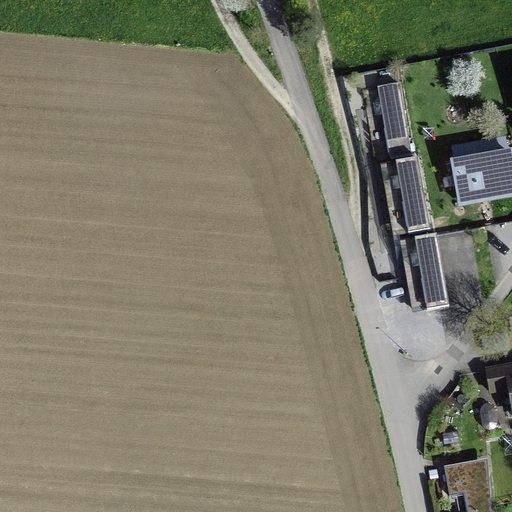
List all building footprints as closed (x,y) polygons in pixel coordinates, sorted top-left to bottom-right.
[(412,156),(400,83),(377,87),(385,130),(372,132),(376,155),(389,153),(390,159),(412,156)] [(450,161),(459,209),(511,199),(511,150),(508,151),(506,137),(451,147),(454,161),(450,161)] [(394,237),(430,231),(417,159),(381,165),(394,237)] [(400,242),(412,314),(450,308),(438,235),(400,242)] [(511,391),(511,398),(511,364),(489,369),(494,394),(511,391)] [(485,406),(482,408),(480,412),(483,427),(485,430),(489,431),(493,431),(496,428),(498,424),(495,409),(492,406),(489,405),(485,406)] [(457,445),(455,431),(441,433),(444,447),(457,445)] [(488,460),(444,467),(449,497),(464,494),(467,511),(492,511),(491,509),(488,460)]
